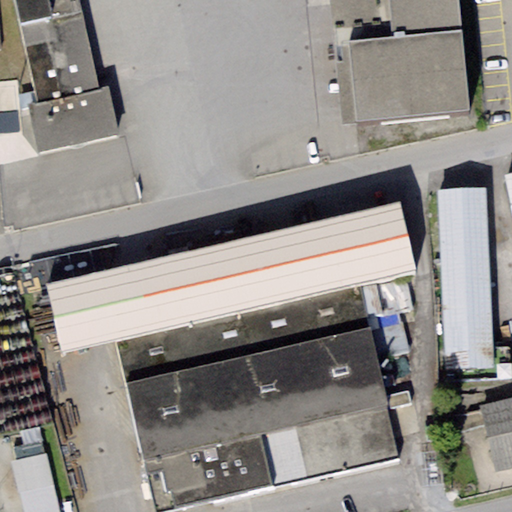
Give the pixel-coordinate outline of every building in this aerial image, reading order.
[(16,0),(38,102),(99,89),(80,0),(16,0)] [(331,0),(343,124),(469,112),(458,0),(331,0)] [(38,102),(27,105),(39,156),(119,138),(108,87),(99,89),(38,102)] [(487,189),(438,191),(444,369),(493,367),(487,189)] [(61,358),(118,344),(363,289),(415,277),(399,204),(44,285),(61,358)] [(398,457),(363,289),(118,344),(152,508),(167,505),(398,457)] [(371,323),(382,361),(411,353),(400,314),(371,323)] [(511,467),(511,399),(479,407),(494,471),(511,467)] [(57,511),(45,454),(11,461),(22,511),(57,511)] [(459,459),(444,463),(451,490),(466,487),(459,459)]
